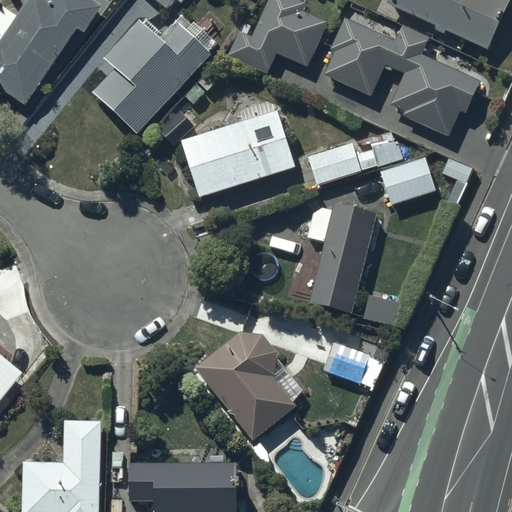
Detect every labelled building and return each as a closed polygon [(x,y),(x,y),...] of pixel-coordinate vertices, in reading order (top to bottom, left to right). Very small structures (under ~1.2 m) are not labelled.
[(103,8),(91,0),(46,0),(46,1),(44,0),(29,0),(18,17),(4,8),(0,13),(0,90),(26,108),(79,30),(85,34),(103,8)] [(177,0),(152,0),(167,13),(177,0)] [(307,68),(327,25),(302,14),(306,5),(295,0),(269,0),(252,38),(242,33),(230,59),(268,76),(278,55),(307,68)] [(488,51),(511,0),(510,0),(389,0),(387,6),(436,28),(435,32),(445,37),(447,33),(488,51)] [(166,41),(141,19),(106,59),(116,68),(92,95),(139,136),(141,133),(149,139),(199,83),(210,93),(232,69),(181,24),(166,41)] [(482,81),(422,56),(429,39),(403,27),(396,42),(345,20),(331,52),(335,54),(325,77),(372,98),(384,70),(392,74),(394,70),(405,75),(391,108),(405,114),(404,118),(450,138),(462,112),(467,115),(482,81)] [(200,199),(296,169),(278,113),(277,113),(274,103),(241,113),(245,123),(182,143),(200,199)] [(352,145),(308,159),(317,187),(379,168),(405,161),(399,143),(396,144),(393,132),(374,138),(374,136),(351,143),(352,145)] [(435,185),(426,158),(381,174),(393,208),(443,190),(440,183),(435,185)] [(474,171),(449,160),(442,175),(457,181),(446,204),(456,209),(474,171)] [(353,316),(377,217),(336,207),(334,213),(334,212),(333,212),(332,211),(331,211),(330,211),(329,211),(328,211),(328,210),(327,210),(326,210),(325,210),(324,210),(324,211),(323,211),(322,211),(321,211),(320,212),(319,212),(318,212),(318,213),(317,213),(316,214),(315,215),(314,216),(308,240),(324,244),(310,306),(353,316)] [(401,298),(374,291),(372,297),(370,297),(364,321),(396,328),(401,306),(399,305),(401,298)] [(254,443),(299,406),(276,377),(277,352),(264,336),(241,333),(195,371),(254,443)] [(387,363),(334,342),(322,372),(359,387),(357,392),(373,398),(387,363)] [(0,414),(29,380),(0,356),(0,414)] [(100,511),(102,423),(65,422),(64,465),(24,464),(23,511),(100,511)] [(237,464),(130,464),(130,503),(155,504),(155,511),(246,511),(246,501),(237,501),(237,488),(240,489),(240,471),(237,471),(237,464)]
